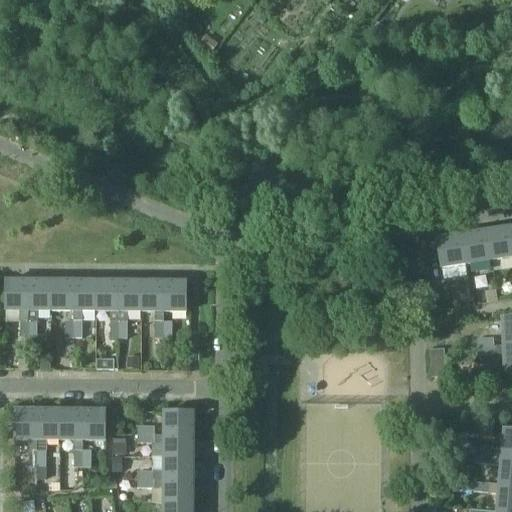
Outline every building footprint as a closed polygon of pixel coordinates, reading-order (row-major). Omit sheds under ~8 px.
[(260,17),(257,22),(262,26),(265,21),(260,17)] [(378,24),(368,38),(372,42),(393,36),(378,24)] [(210,57),(219,45),(206,36),(197,48),(210,57)] [(511,230),(487,234),(492,263),(511,260),(511,230)] [(487,234),(462,238),(467,267),(492,263),(487,234)] [(462,238),(437,242),(442,271),(467,267),(462,238)] [(6,283),(6,313),(10,313),(20,313),(20,323),(21,323),(21,339),(29,339),(29,322),(30,283),(6,283)] [(29,322),(29,339),(37,339),(38,313),(52,313),(52,284),(30,283),(29,322)] [(52,284),(52,313),(74,313),(74,284),(52,284)] [(74,313),(74,322),(82,322),(82,313),(97,313),(97,284),(74,284),(74,313)] [(97,284),(97,313),(111,313),(111,340),(119,340),(119,284),(97,284)] [(119,284),(119,340),(127,340),(127,313),(141,314),(142,284),(119,284)] [(142,284),(141,314),(156,314),(155,323),(164,323),(164,314),(164,284),(142,284)] [(164,284),(164,314),(183,314),(187,314),(187,285),(164,284)] [(511,319),(503,320),(503,324),(504,348),(511,347),(511,319)] [(74,340),(74,322),(66,322),(66,340),(74,340)] [(74,322),(74,340),(82,340),(82,322),(74,322)] [(164,340),(164,323),(155,323),(155,340),(164,340)] [(172,323),(164,323),(164,340),(172,340),(172,323)] [(477,349),(494,348),(494,340),(477,341),(477,349)] [(494,348),(477,349),(478,357),(494,356),(494,361),(505,361),(505,371),(506,375),(511,375),(511,347),(504,348),(494,348)] [(431,352),(432,379),(446,379),(444,351),(431,352)] [(18,354),(18,371),(28,371),(28,354),(18,354)] [(41,359),(41,371),(51,372),(51,360),(41,359)] [(127,359),(127,370),(139,370),(139,359),(127,359)] [(97,361),(97,371),(114,371),(114,361),(97,361)] [(15,412),(15,442),(19,442),(29,442),(29,451),(30,451),(30,452),(30,469),(38,469),(38,413),(15,412)] [(38,413),(38,469),(46,469),(46,442),(60,442),(61,413),(38,413)] [(61,413),(60,442),(74,442),(74,451),(75,451),(75,452),(74,470),(83,470),(83,452),(83,442),(83,413),(61,413)] [(83,413),(83,442),(102,442),(106,442),(106,413),(83,413)] [(165,418),(165,437),(194,437),(194,414),(165,414),(165,418)] [(137,437),(155,437),(155,429),(137,429),(137,437)] [(495,449),(494,458),(502,459),(511,460),(511,431),(505,431),(503,450),(495,449)] [(137,437),(137,445),(165,445),(164,459),(194,460),(194,437),(165,437),(155,437),(137,437)] [(114,445),(113,456),(127,456),(127,445),(114,445)] [(494,458),(495,449),(476,447),(475,457),(494,458)] [(91,452),(83,452),(83,470),(91,470),(91,452)] [(475,457),(474,465),(493,467),(494,458),(475,457)] [(494,458),(494,467),(502,467),(500,486),(511,487),(511,460),(502,459),(494,458)] [(114,459),(114,473),(124,473),(124,459),(114,459)] [(137,473),(137,482),(154,482),(194,482),(194,460),(164,459),(164,474),(137,473)] [(38,469),(38,481),(47,481),(47,469),(46,469),(38,469)] [(472,482),(472,483),(453,481),(452,492),(471,494),(471,493),(491,495),(491,483),(472,482)] [(137,482),(137,490),(164,490),(164,504),(194,504),(194,482),(154,482),(137,482)] [(511,511),(511,487),(500,486),(497,511),(511,511)]
